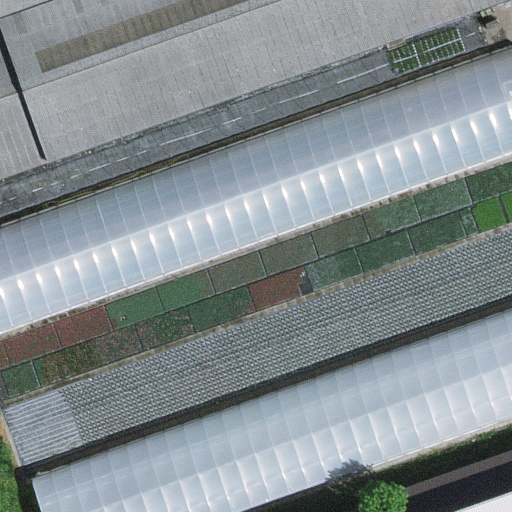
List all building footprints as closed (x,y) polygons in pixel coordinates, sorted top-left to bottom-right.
[(511,0),(0,0),(0,28),(48,165),(511,5),(511,0)] [(0,28),(0,181),(48,165),(0,28)] [(237,229),(511,150),(511,52),(0,198),(0,402),(5,421),(511,276),(511,191),(248,267),(237,229)] [(51,511),(158,511),(511,407),(511,305),(32,448),(51,511)] [(511,452),(395,493),(401,511),(480,511),(511,501),(511,452)] [(511,511),(511,501),(480,511),(511,511)]
